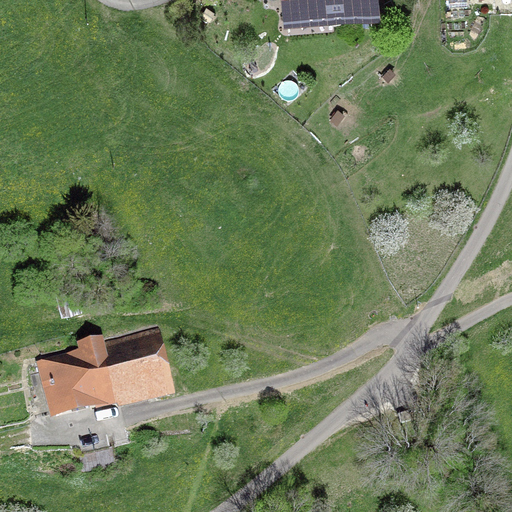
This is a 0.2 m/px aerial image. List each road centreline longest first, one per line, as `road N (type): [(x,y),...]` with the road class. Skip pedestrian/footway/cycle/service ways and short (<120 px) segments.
road 1 (residential): [(221,511),(404,357),(511,167)]
road 2 (track): [(421,328),(379,337),(289,378),(30,435)]
